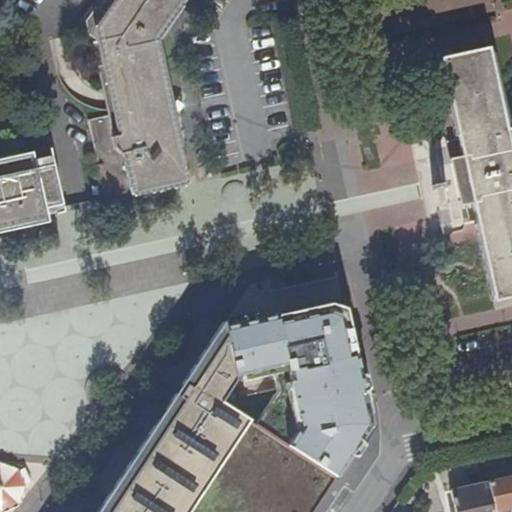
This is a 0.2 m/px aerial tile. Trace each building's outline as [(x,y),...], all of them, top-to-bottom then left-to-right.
[(86,120),(105,206),(188,188),(170,105),(154,39),(182,0),(112,0),(114,2),(104,16),(97,11),(91,6),(80,21),(79,41),(94,51),(109,115),(86,120)] [(105,0),(97,11),(104,16),(114,2),(112,0),(105,0)] [(485,50),(439,61),(460,162),(469,203),(490,304),(511,298),(511,129),(503,131),(485,50)] [(0,217),(52,205),(54,216),(61,214),(48,158),(29,164),(27,155),(25,147),(0,152),(0,217)] [(458,205),(449,164),(448,156),(435,159),(440,184),(429,186),(431,194),(442,192),(445,207),(458,205)] [(469,203),(460,162),(449,164),(458,205),(469,203)] [(0,217),(0,227),(54,216),(52,205),(0,217)] [(339,311),(325,303),(256,318),(255,311),(236,315),(231,316),(233,323),(219,326),(219,327),(231,381),(269,373),(272,389),(251,426),(330,480),(364,427),(339,311)] [(103,511),(310,511),(330,480),(251,426),(232,413),(237,412),(219,327),(103,511)] [(511,511),(511,478),(490,483),(495,511),(511,511)] [(495,511),(490,483),(451,491),(455,511),(495,511)]
